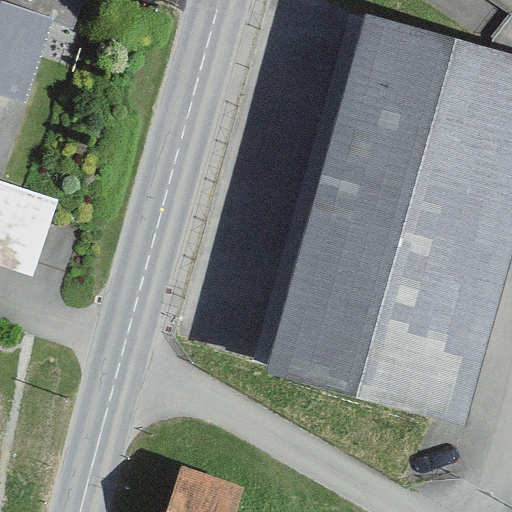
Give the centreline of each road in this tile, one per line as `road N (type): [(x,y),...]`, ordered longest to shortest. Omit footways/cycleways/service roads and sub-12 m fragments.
road 1 (secondary): [(221,0),(124,360)]
road 2 (residential): [(403,511),(124,360)]
road 3 (secondary): [(124,360),(81,511)]
